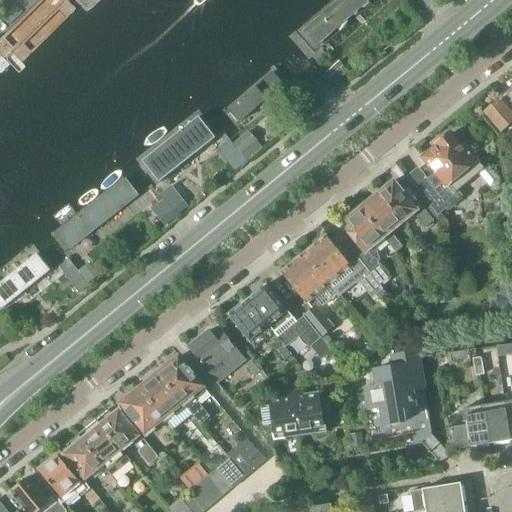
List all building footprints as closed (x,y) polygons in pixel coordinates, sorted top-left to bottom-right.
[(296,41),(313,60),(359,19),(342,0),(296,41)] [(346,0),(360,15),(377,0),(346,0)] [(334,86),(348,74),(338,62),(324,75),(334,86)] [(224,115),(237,129),(283,89),(270,75),(224,115)] [(511,121),(511,113),(499,99),(484,112),(501,132),(511,121)] [(137,174),(152,192),(212,144),(197,126),(137,174)] [(264,148),(248,131),(232,145),(248,163),(264,148)] [(413,183),(438,215),(461,196),(457,190),(479,173),(489,188),(495,188),(500,185),(500,179),(488,165),(482,170),(476,161),(477,160),(466,146),(462,149),(451,134),(437,145),(438,146),(424,158),(443,182),(435,189),(418,168),(408,177),(413,183)] [(55,233),(71,254),(139,199),(123,179),(55,233)] [(438,215),(413,183),(402,192),(394,181),(378,193),(404,223),(413,216),(423,228),(438,215)] [(165,201),(177,216),(188,207),(176,191),(165,201)] [(391,233),(404,223),(378,193),(359,208),(383,238),(399,258),(406,253),(391,233)] [(177,217),(164,201),(152,210),(165,227),(177,217)] [(375,245),(383,238),(359,208),(345,220),(350,227),(346,230),(364,253),(375,245)] [(303,254),(329,285),(338,296),(354,283),(362,284),(373,299),(384,291),(380,287),(358,258),(349,265),(343,258),(346,255),(336,243),(333,245),(325,236),(303,254)] [(375,245),(364,253),(358,258),(380,287),(390,279),(376,261),(379,258),(377,248),(375,245)] [(0,283),(0,310),(51,270),(38,254),(0,283)] [(329,285),(303,254),(280,272),(288,282),(284,284),(295,298),(299,295),(305,303),(329,285)] [(98,276),(89,264),(77,272),(87,285),(98,276)] [(88,287),(79,276),(70,283),(79,294),(88,287)] [(247,301),(271,331),(281,343),(283,345),(299,333),(309,346),(320,337),(303,316),(297,321),(266,284),(247,301)] [(511,322),(511,284),(499,285),(501,298),(497,298),(498,311),(502,311),(502,323),(511,322)] [(438,304),(451,302),(450,290),(449,286),(429,288),(429,294),(436,293),(438,304)] [(271,331),(247,301),(228,316),(255,348),(266,339),(264,337),(271,331)] [(314,307),(303,316),(320,337),(321,338),(332,329),(325,320),(314,307)] [(209,331),(188,348),(216,384),(246,360),(221,329),(213,335),(209,331)] [(332,352),(322,339),(311,348),(321,361),(332,352)] [(283,345),(281,343),(274,349),(284,361),(291,355),(283,345)] [(422,381),(417,352),(393,356),(394,367),(375,370),(378,387),(366,389),(369,409),(381,408),(384,426),(404,423),(404,421),(407,420),(410,418),(412,415),(413,411),(413,408),(415,408),(410,382),(422,381)] [(157,373),(185,407),(200,425),(209,417),(194,397),(205,389),(179,356),(157,373)] [(473,359),(474,367),(483,366),(481,357),(473,359)] [(254,377),(261,371),(262,370),(254,360),(246,366),(254,377)] [(484,374),(483,366),(474,367),(475,376),(484,374)] [(311,379),(304,372),(284,378),(287,386),(311,379)] [(185,407),(157,373),(139,388),(167,421),(175,415),(173,413),(183,406),(184,408),(185,407)] [(167,421),(139,388),(120,404),(127,413),(124,415),(143,439),(154,429),(163,422),(164,423),(167,421)] [(318,394),(294,398),(300,437),(326,433),(326,426),(324,426),(318,394)] [(274,441),(300,437),(294,398),(270,402),(275,434),(273,434),(274,441)] [(491,444),(511,441),(505,402),(484,405),(491,444)] [(470,447),(491,444),(484,405),(463,409),(466,426),(451,429),(455,449),(470,447)] [(143,439),(124,415),(119,409),(113,415),(109,410),(96,420),(122,451),(132,443),(139,451),(137,452),(149,466),(159,458),(143,439)] [(130,461),(122,451),(96,420),(78,435),(103,467),(111,476),(130,461)] [(103,467),(78,435),(66,445),(69,449),(63,455),(85,482),(103,467)] [(265,461),(247,439),(228,455),(246,477),(265,461)] [(56,455),(38,471),(69,508),(81,498),(78,494),(84,489),(56,455)] [(220,466),(217,469),(232,488),(246,477),(230,458),(220,466)] [(209,461),(204,465),(212,473),(217,469),(220,466),(216,461),(209,461)] [(192,470),(201,481),(209,474),(201,463),(192,470)] [(207,477),(223,496),(232,488),(217,469),(212,473),(207,477)] [(201,481),(192,470),(181,479),(190,490),(201,481)] [(28,476),(8,494),(22,511),(65,511),(67,511),(56,498),(57,498),(45,483),(46,482),(37,472),(29,478),(28,476)] [(198,485),(213,504),(223,496),(207,477),(198,485)] [(418,511),(426,511),(464,504),(461,483),(410,492),(413,511),(418,511)] [(204,511),(213,504),(198,485),(188,493),(204,511)] [(92,505),(93,505),(99,499),(91,489),(84,495),(92,505)] [(22,511),(8,494),(0,500),(0,511),(22,511)] [(374,507),(372,494),(363,495),(365,508),(374,507)] [(387,495),(378,496),(380,505),(389,504),(387,495)] [(168,509),(171,511),(191,511),(180,499),(168,509)]
